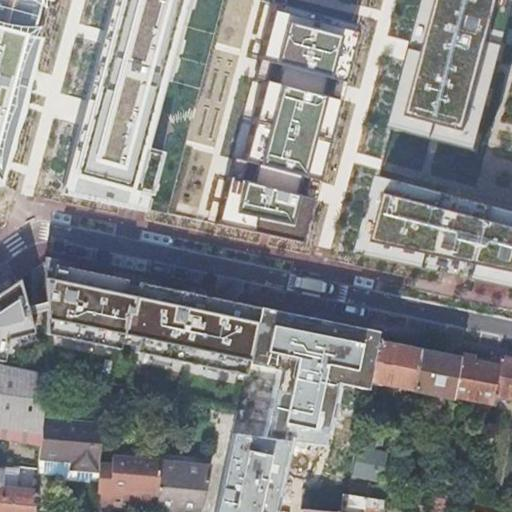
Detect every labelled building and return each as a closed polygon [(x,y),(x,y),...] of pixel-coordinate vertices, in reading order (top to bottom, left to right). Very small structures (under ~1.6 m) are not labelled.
[(0,0),(0,170),(38,37),(28,36),(39,0),(44,0),(49,0),(48,0),(0,0)] [(185,0),(116,0),(71,187),(147,205),(160,152),(148,149),(185,0)] [(473,156),(510,0),(424,0),(391,135),(473,156)] [(303,242),(357,27),(271,6),(217,221),(303,242)] [(511,216),(382,184),(361,262),(511,290),(511,216)] [(247,364),(259,309),(42,262),(44,335),(244,376),(247,364)] [(31,332),(18,281),(0,292),(0,363),(2,364),(5,342),(31,332)] [(377,333),(259,309),(247,364),(277,371),(260,437),(232,433),(214,511),(273,511),(289,442),(320,446),(335,383),(367,390),(368,382),(375,343),(377,333)] [(460,354),(461,350),(461,345),(454,344),(446,342),(445,348),(440,351),(434,350),(433,354),(419,352),(412,391),(451,399),(452,397),(460,354)] [(368,382),(412,391),(419,352),(397,347),(375,343),(368,382)] [(479,358),(460,354),(452,397),(491,404),(491,402),(498,362),(479,358)] [(511,360),(499,358),(498,362),(491,402),(497,403),(498,397),(511,399),(511,360)] [(43,409),(47,373),(2,364),(0,363),(0,440),(40,447),(40,446),(42,421),(43,409)] [(98,464),(102,426),(42,421),(40,446),(40,447),(38,468),(57,470),(56,480),(62,480),(70,481),(71,471),(97,473),(98,464)] [(356,450),(351,475),(382,480),(387,456),(356,450)] [(156,500),(159,463),(112,459),(111,465),(98,464),(97,473),(96,483),(93,511),(107,511),(108,502),(108,497),(125,498),(156,500)] [(155,506),(155,511),(159,511),(175,511),(176,508),(181,509),(201,511),(210,467),(159,463),(156,500),(155,506)] [(57,470),(38,468),(37,478),(56,480),(57,470)] [(0,511),(33,511),(36,493),(0,490),(2,470),(0,469),(0,511)] [(70,481),(96,483),(97,473),(71,471),(70,481)] [(347,497),(365,500),(367,489),(349,486),(347,497)] [(450,511),(452,499),(433,496),(431,509),(450,511)] [(108,502),(155,506),(156,500),(125,498),(108,497),(108,502)] [(308,511),(301,511),(300,511),(363,511),(365,500),(347,497),(342,497),(340,511),(308,511)] [(471,511),(473,503),(452,499),(450,511),(451,511),(471,511)] [(365,500),(364,511),(380,511),(382,502),(365,500)]
